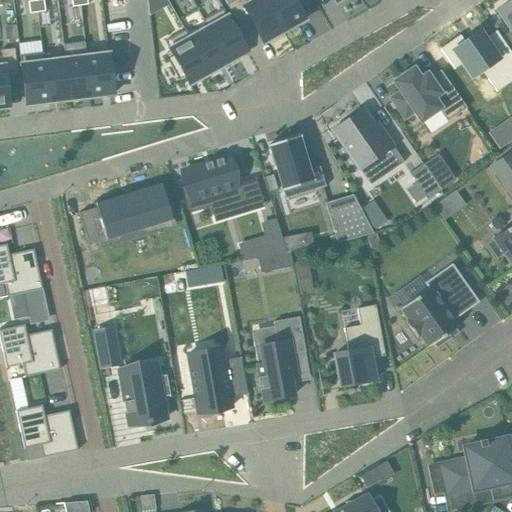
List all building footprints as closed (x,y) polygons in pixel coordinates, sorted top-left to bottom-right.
[(43,0),(39,0),(36,1),(37,13),(45,11),(43,0)] [(235,0),(227,5),(240,28),(251,22),(263,43),(271,38),(272,40),(282,34),(281,33),(283,31),(265,0),(235,0)] [(265,0),(283,31),(286,30),(286,31),(297,26),(296,24),(304,20),(293,0),(265,0)] [(511,0),(496,11),(510,30),(508,31),(509,32),(511,31),(511,32),(511,0)] [(36,1),(28,2),(30,14),(37,13),(36,1)] [(223,8),(203,20),(227,63),(230,61),(237,58),(237,57),(247,52),(235,30),(223,8)] [(185,30),(184,30),(208,73),(211,72),(212,72),(218,68),(227,63),(203,20),(202,20),(207,28),(190,38),(185,30)] [(16,25),(4,26),(6,40),(17,39),(16,25)] [(184,30),(164,41),(169,49),(188,84),(199,78),(199,79),(206,75),(205,75),(208,73),(184,30)] [(460,35),(440,49),(454,69),(461,64),(471,78),(482,71),(492,85),(511,70),(511,54),(502,40),(491,48),(479,31),(464,41),(460,35)] [(0,50),(1,57),(0,57),(0,108),(9,107),(5,76),(17,75),(14,49),(0,50)] [(42,53),(20,56),(25,97),(26,105),(37,103),(37,104),(45,103),(45,102),(48,102),(42,53)] [(43,53),(42,53),(48,102),(59,101),(66,100),(70,99),(65,60),(44,63),(43,53)] [(108,55),(86,57),(91,97),(94,96),(94,97),(102,96),(102,95),(113,94),(108,55)] [(86,57),(65,60),(70,99),(91,97),(86,57)] [(438,108),(447,121),(466,108),(440,70),(429,78),(426,75),(420,79),(413,69),(395,82),(402,92),(392,99),(404,117),(414,110),(421,120),(438,108)] [(359,170),(373,160),(384,176),(403,162),(393,147),(393,146),(382,130),(379,132),(363,109),(332,130),(359,170)] [(511,117),(489,133),(499,148),(511,139),(511,117)] [(319,167),(309,170),(299,136),(268,145),(285,199),(325,186),(319,167)] [(491,166),(511,196),(511,151),(491,166)] [(211,203),(210,200),(222,196),(227,214),(263,203),(255,177),(235,183),(227,158),(181,172),(186,186),(181,187),(188,209),(211,203)] [(422,164),(409,173),(427,200),(441,191),(429,174),(422,164)] [(444,164),(429,174),(441,191),(456,180),(444,164)] [(95,208),(78,213),(88,246),(169,221),(158,186),(161,185),(160,184),(123,195),(122,193),(93,202),(95,208)] [(443,219),(464,204),(455,191),(434,206),(443,219)] [(353,195),(325,203),(337,243),(373,233),(372,233),(353,195)] [(376,210),(365,217),(374,231),(385,224),(376,210)] [(276,218),(261,222),(271,255),(286,252),(282,237),(276,218)] [(487,244),(496,257),(503,253),(511,265),(511,225),(493,239),(494,240),(487,244)] [(141,276),(191,267),(185,231),(135,239),(141,276)] [(367,237),(370,250),(380,247),(376,234),(367,237)] [(295,235),(282,237),(286,252),(298,250),(295,235)] [(6,244),(0,245),(0,284),(3,284),(6,297),(41,289),(32,250),(8,255),(6,244)] [(286,252),(276,254),(279,268),(293,266),(290,252),(286,252)] [(307,260),(295,262),(297,277),(310,275),(307,260)] [(424,283),(428,289),(400,309),(408,320),(405,322),(417,338),(420,336),(428,348),(434,344),(436,347),(451,337),(448,333),(457,327),(453,321),(479,302),(452,264),(424,283)] [(223,282),(220,266),(213,267),(214,270),(216,270),(218,279),(216,279),(216,283),(223,282)] [(357,309),(360,325),(344,328),(348,352),(334,354),(340,387),(375,380),(371,359),(384,356),(375,305),(357,309)] [(259,377),(257,377),(259,390),(262,389),(264,400),(293,395),(289,375),(294,374),(294,375),(296,375),(292,354),(305,352),(298,317),(273,322),(277,343),(260,346),(263,363),(257,365),(259,377)] [(26,335),(23,325),(0,330),(0,345),(5,368),(21,365),(24,378),(59,370),(50,330),(26,335)] [(113,329),(95,332),(101,367),(119,364),(113,329)] [(220,348),(187,355),(190,368),(198,413),(231,407),(229,396),(247,392),(241,359),(223,362),(220,348)] [(121,383),(129,426),(166,419),(162,398),(170,397),(166,375),(121,383)] [(20,378),(8,381),(11,392),(22,389),(20,378)] [(42,405),(15,411),(24,449),(26,461),(42,458),(77,450),(69,410),(44,416),(42,405)] [(450,511),(477,506),(473,490),(511,481),(511,479),(511,480),(509,468),(511,467),(511,462),(507,438),(504,439),(502,433),(483,437),(483,440),(478,441),(479,444),(464,447),(466,459),(450,463),(453,478),(443,480),(450,511)] [(346,507),(337,511),(369,511),(373,510),(366,496),(361,499),(345,502),(346,507)] [(88,511),(86,501),(63,503),(65,511),(88,511)]
